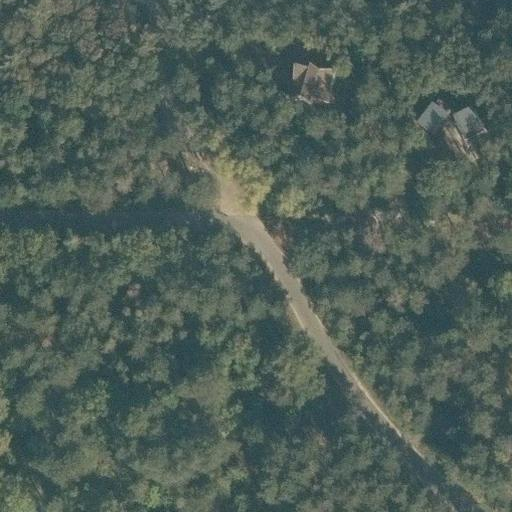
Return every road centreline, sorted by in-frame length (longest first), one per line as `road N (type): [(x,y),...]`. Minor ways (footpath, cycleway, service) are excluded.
road 1 (unclassified): [(467,511),(364,408),(250,225)]
road 2 (unclassified): [(250,225),(167,102),(154,0)]
road 3 (unclassified): [(250,225),(0,221)]
road 4 (track): [(0,79),(101,78),(158,66)]
